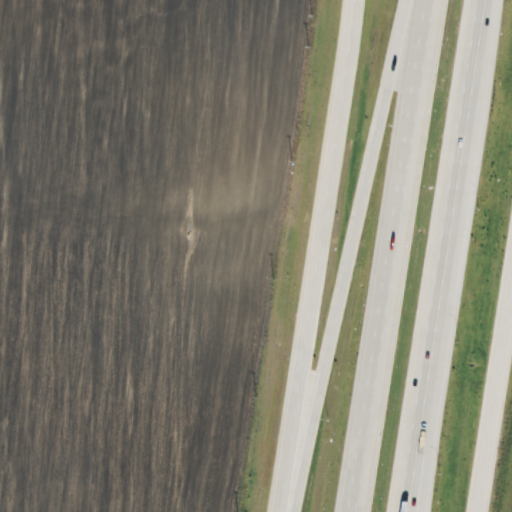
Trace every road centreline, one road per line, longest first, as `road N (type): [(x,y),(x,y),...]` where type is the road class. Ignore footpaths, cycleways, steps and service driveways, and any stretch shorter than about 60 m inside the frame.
road 1 (motorway): [(396,511),(474,0)]
road 2 (motorway): [(431,0),(354,511)]
road 3 (tertiary): [(353,0),(287,511)]
road 4 (motorway): [(404,0),(291,486)]
road 5 (motorway): [(418,511),(459,104)]
road 6 (tertiary): [(473,511),(511,270)]
